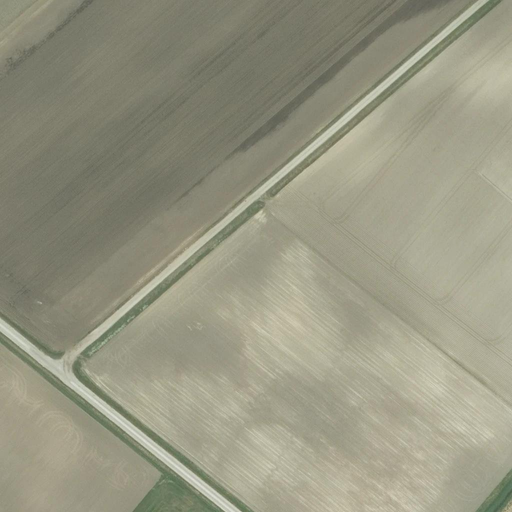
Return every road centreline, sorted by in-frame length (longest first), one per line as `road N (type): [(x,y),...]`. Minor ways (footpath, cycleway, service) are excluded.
road 1 (track): [(485,0),(55,368)]
road 2 (track): [(230,511),(0,324)]
